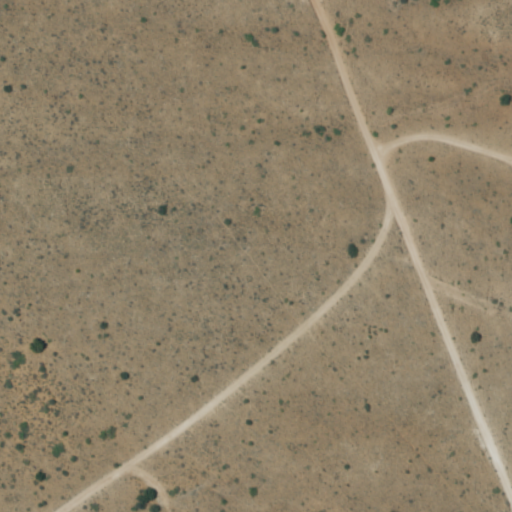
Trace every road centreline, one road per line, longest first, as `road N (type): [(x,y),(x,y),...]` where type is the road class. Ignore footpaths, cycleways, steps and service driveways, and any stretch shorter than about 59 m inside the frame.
road 1 (residential): [(511,484),(446,309),(400,222),(379,128),(320,0)]
road 2 (residential): [(32,511),(400,222)]
